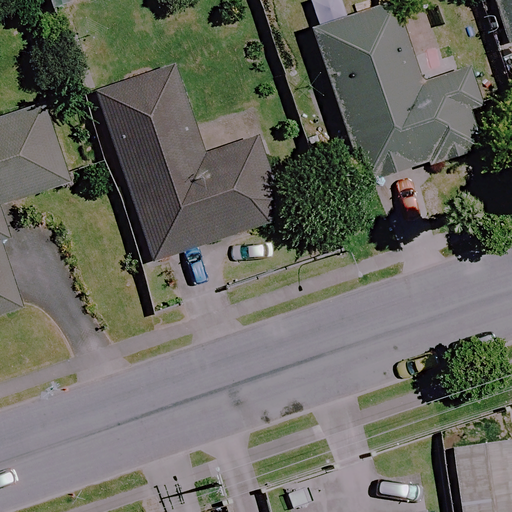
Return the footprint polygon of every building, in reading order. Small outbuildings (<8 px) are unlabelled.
[(511,0),(487,0),(503,48),(511,45),(511,0)] [(416,88),(386,6),(307,34),(362,189),(478,148),(453,75),(416,88)] [(195,160),(164,73),(93,98),(152,265),(276,220),(248,141),(195,160)] [(0,206),(65,186),(40,107),(0,119),(0,316),(17,311),(0,256),(0,206)] [(442,446),(451,511),(511,511),(511,451),(510,436),(442,446)]
